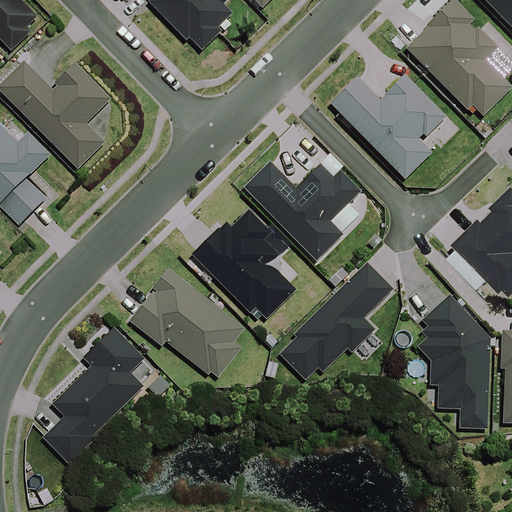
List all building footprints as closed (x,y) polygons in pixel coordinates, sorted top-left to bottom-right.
[(0,0),(0,43),(8,52),(26,34),(22,30),(33,19),(13,0),(0,0)] [(147,0),(150,3),(148,4),(199,57),(222,35),(216,29),(230,16),(219,5),(214,0),(147,0)] [(251,0),(262,10),(272,0),(251,0)] [(511,0),(479,0),(511,31),(511,0)] [(472,23),(452,4),(405,53),(478,123),(510,90),(481,62),(493,49),(469,26),(472,23)] [(21,65),(0,85),(0,95),(74,171),(102,145),(82,125),(106,101),(72,67),(47,91),(21,65)] [(442,118),(404,79),(379,104),(357,82),(331,108),(404,182),(430,157),(417,143),(442,118)] [(0,212),(15,228),(44,200),(23,179),(45,157),(23,135),(12,145),(0,132),(0,212)] [(357,196),(325,163),(294,193),(269,167),(243,192),(314,266),(342,238),(328,224),(357,196)] [(511,188),(493,206),(496,210),(483,223),(480,219),(453,244),(500,293),(504,289),(511,296),(511,295),(511,188)] [(266,234),(248,215),(229,234),(223,228),(192,259),(249,317),(255,311),(266,322),(294,294),(266,266),(275,257),(259,241),(266,234)] [(391,292),(365,267),(293,338),(297,342),(279,359),(308,388),(345,351),(349,354),(372,332),(368,328),(361,321),(391,292)] [(244,331),(169,274),(129,326),(161,350),(165,344),(216,383),(239,352),(232,347),(244,331)] [(487,340),(446,299),(420,322),(425,328),(419,334),(424,341),(415,349),(428,362),(429,388),(435,388),(435,412),(457,412),(457,432),(482,434),(487,340)] [(41,441),(66,466),(92,441),(89,438),(139,389),(126,375),(140,362),(110,332),(82,359),(90,368),(50,406),(63,419),(41,441)] [(504,371),(501,425),(511,426),(511,334),(500,334),(498,371),(504,371)]
